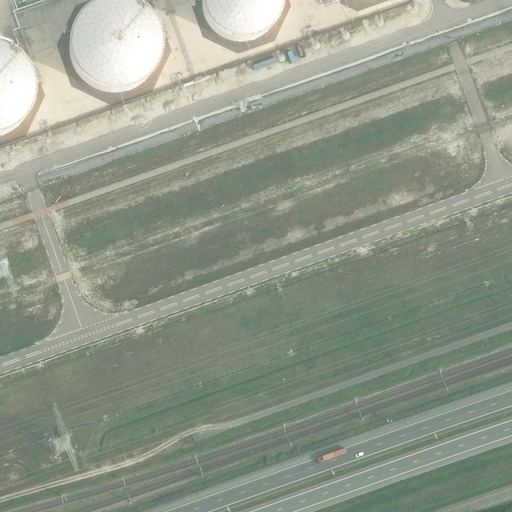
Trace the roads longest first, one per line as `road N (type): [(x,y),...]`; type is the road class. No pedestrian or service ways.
road 1 (unclassified): [(0,366),(511,184)]
road 2 (trunk): [(511,398),(189,511)]
road 3 (trunk): [(275,511),(511,428)]
